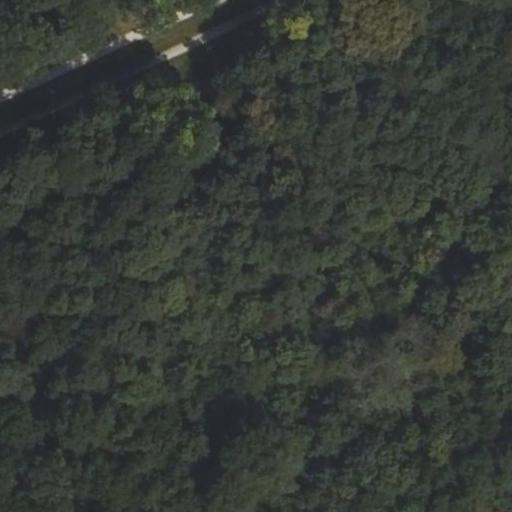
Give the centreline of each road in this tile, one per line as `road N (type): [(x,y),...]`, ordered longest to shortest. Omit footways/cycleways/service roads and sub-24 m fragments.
road 1 (track): [(313,0),(441,398),(511,456)]
road 2 (track): [(213,511),(511,361)]
